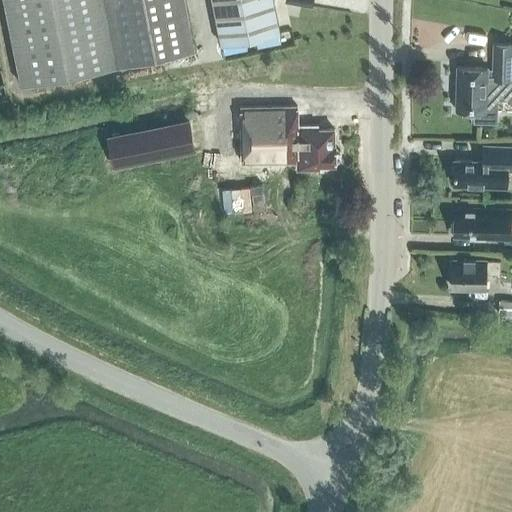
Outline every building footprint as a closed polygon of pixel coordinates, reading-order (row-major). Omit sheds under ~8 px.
[(184,0),(2,0),(20,85),(194,50),(184,0)] [(253,38),(254,46),(270,43),(268,35),(279,33),(272,0),(210,0),(220,45),(253,38)] [(511,44),(493,44),(492,70),(487,70),(487,68),(456,67),(455,111),(474,112),(474,122),(495,122),(496,98),(500,98),(500,79),(511,79),(511,44)] [(296,162),(297,169),(318,168),(318,165),(334,165),(334,145),(333,145),(333,129),(309,129),(309,125),(297,125),(296,107),(240,108),(241,164),(296,162)] [(188,122),(107,138),(113,167),(193,151),(188,122)] [(218,134),(199,137),(203,158),(221,155),(219,144),(230,143),(228,133),(218,134)] [(506,187),(506,170),(511,170),(511,146),(488,145),(487,161),(453,161),(453,186),(506,187)] [(243,213),(242,170),(217,171),(217,177),(210,177),(211,207),(217,207),(217,213),(243,213)] [(473,238),(509,239),(509,209),(472,208),(472,210),(454,210),(454,236),(473,236),(473,238)] [(451,261),(450,287),(462,287),(462,288),(485,289),(485,274),(499,274),(500,261),(485,260),(463,259),(463,261),(451,261)] [(498,315),(511,315),(511,300),(498,301),(498,315)]
